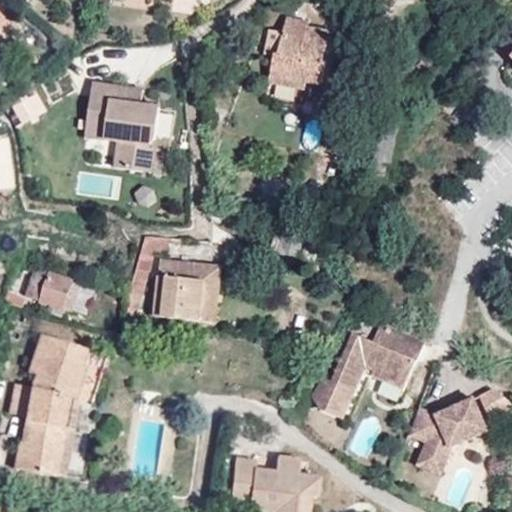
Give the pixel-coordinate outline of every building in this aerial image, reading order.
[(323,64),(329,32),(308,28),(309,23),(288,18),(281,56),(277,55),(271,81),(306,89),(308,82),(322,85),(327,65),(323,64)] [(146,145),(155,147),(162,107),(142,105),(127,103),(130,88),(95,82),(86,135),(120,141),(116,168),(142,172),(146,145)] [(127,103),(142,105),(144,90),(130,88),(127,103)] [(402,134),(376,128),(375,132),(370,159),(394,164),(402,134)] [(151,173),(155,147),(146,145),(142,172),(151,173)] [(317,173),(336,179),(344,154),(325,148),(317,173)] [(279,260),(295,264),(304,235),(289,230),(279,260)] [(142,253),(134,283),(129,298),(141,301),(154,256),(142,253)] [(189,280),(191,264),(162,261),(157,316),(201,321),(202,310),(208,310),(212,281),(189,280)] [(222,268),(191,264),(189,280),(212,281),(208,310),(202,310),(201,321),(216,322),(222,268)] [(28,298),(63,309),(73,280),(37,269),(28,298)] [(73,280),(63,309),(73,312),(82,283),(73,280)] [(10,294),(7,302),(25,308),(27,299),(10,294)] [(378,371),(391,329),(383,326),(375,343),(356,334),(334,381),(321,409),(344,419),(366,371),(369,366),(378,371)] [(426,346),(391,329),(378,371),(377,376),(406,390),(426,346)] [(65,399),(74,402),(85,368),(82,366),(86,351),(43,336),(31,374),(37,375),(32,389),(17,385),(11,414),(26,418),(25,422),(30,424),(26,443),(22,441),(20,441),(15,469),(54,478),(63,431),(59,430),(65,399)] [(377,376),(378,371),(369,366),(366,371),(377,376)] [(321,409),(334,381),(326,378),(314,398),(321,409)] [(78,403),(74,402),(65,399),(59,430),(63,431),(54,478),(62,479),(78,403)] [(471,432),(487,425),(476,400),(455,409),(439,415),(420,408),(411,434),(430,442),(424,454),(448,462),(453,448),(474,439),(471,432)] [(439,415),(455,409),(453,403),(437,410),(439,415)] [(30,424),(25,422),(22,441),(26,443),(30,424)] [(490,432),(487,425),(471,432),(474,439),(490,432)] [(443,475),(448,462),(424,454),(419,466),(443,475)] [(301,463),(278,458),(277,470),(258,468),(257,461),(239,458),(234,501),(250,503),(250,509),(269,511),(300,511),(298,510),(299,499),(309,500),(310,496),(316,498),(319,479),(299,476),(301,463)] [(300,511),(306,511),(309,500),(299,499),(298,510),(300,511)]
